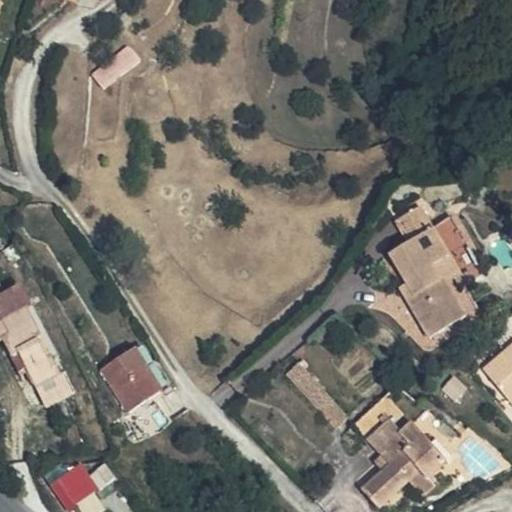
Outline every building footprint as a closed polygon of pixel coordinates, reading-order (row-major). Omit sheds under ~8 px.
[(97,0),(68,0),(66,8),(95,14),(97,0)] [(97,0),(95,14),(107,16),(109,7),(115,7),(116,0),(97,0)] [(0,70),(10,59),(6,55),(20,40),(0,20),(0,70)] [(131,56),(94,87),(108,102),(144,72),(131,56)] [(0,100),(11,60),(10,59),(0,70),(0,100)] [(426,205),(397,220),(408,241),(437,226),(426,205)] [(468,363),(454,336),(442,311),(461,301),(444,273),(431,249),(409,261),(421,285),(403,294),(417,321),(425,337),(417,342),(437,379),(468,363)] [(463,262),(444,273),(461,301),(467,312),(485,303),(463,262)] [(467,312),(461,301),(442,311),(454,336),(473,326),(467,312)] [(409,326),(417,342),(425,337),(417,321),(409,326)] [(32,424),(42,441),(67,430),(57,410),(62,407),(38,358),(31,362),(21,341),(0,352),(0,383),(7,397),(13,393),(28,425),(32,424)] [(339,423),(352,411),(302,363),(291,375),(339,423)] [(511,431),(511,397),(495,415),(511,431)] [(114,418),(142,463),(174,444),(147,398),(114,418)] [(386,459),(362,483),(381,504),(418,465),(432,478),(450,460),(418,429),(408,439),(392,425),(372,445),(386,459)] [(77,450),(67,430),(42,441),(53,461),(77,450)] [(72,511),(104,488),(83,459),(51,482),(72,511)]
